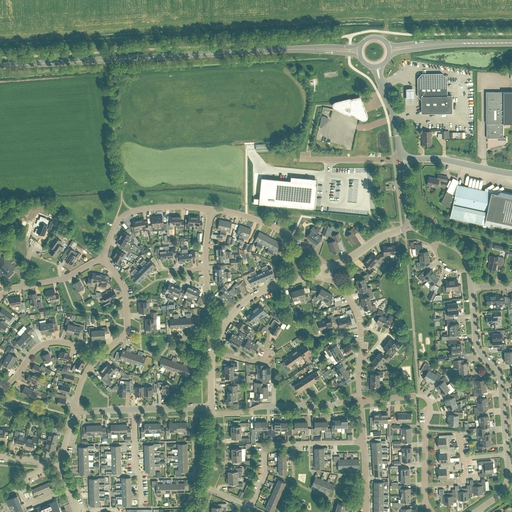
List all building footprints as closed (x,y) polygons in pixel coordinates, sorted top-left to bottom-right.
[(422,113),(452,113),(451,96),(447,96),(447,78),(442,74),(421,74),(417,78),(418,96),(422,100),(422,113)] [(411,89),(406,89),(406,101),(412,101),(414,101),(414,88),(411,89)] [(486,138),(498,138),(502,138),(502,139),(503,139),(503,138),(506,138),(506,142),(506,138),(504,138),(504,137),(503,137),(503,124),(511,123),(511,91),(486,92),(486,124),(486,138)] [(350,114),(350,113),(362,119),(363,119),(364,119),(365,119),(366,118),(366,117),(366,116),(366,115),(360,98),(359,98),(350,100),(339,103),(339,102),(338,102),(337,102),(336,103),(335,104),(335,105),(336,107),(336,108),(337,108),(349,114),(350,114)] [(431,145),(431,131),(422,131),(422,136),(423,145),(431,145)] [(475,152),(474,139),(460,139),(460,150),(475,152)] [(445,186),(448,177),(438,175),(437,179),(430,177),(427,179),(427,181),(428,181),(427,185),(437,187),(438,185),(445,186)] [(261,177),(258,204),(314,209),(317,179),(291,177),(291,181),(261,177)] [(452,202),(453,202),(450,217),(490,226),(490,223),(511,227),(511,193),(500,191),(497,193),(456,185),(457,181),(453,179),(453,178),(441,203),(449,207),(452,202)] [(150,231),(153,231),(158,230),(157,216),(152,217),(152,225),(149,225),(150,231)] [(157,216),(158,230),(167,230),(167,223),(163,224),(163,216),(157,216)] [(167,221),(167,229),(173,229),(173,225),(176,225),(175,216),(170,216),(170,221),(167,221)] [(181,216),(175,216),(176,225),(179,225),(179,229),(184,229),(184,221),(181,221),(181,216)] [(191,225),(194,226),(195,216),(189,216),(189,221),(186,221),(185,229),(191,229),(191,225)] [(195,216),(194,226),(197,226),(197,229),(202,230),(203,222),(200,222),(200,216),(195,216)] [(138,219),(141,229),(144,228),(144,231),(149,230),(148,223),(147,221),(145,222),(144,218),(138,219)] [(51,228),(54,221),(49,219),(47,224),(41,222),(37,232),(44,235),(48,226),(51,228)] [(131,226),(132,233),(133,233),(138,232),(138,230),(141,229),(138,219),(133,220),(134,226),(131,226)] [(221,229),(219,235),(217,235),(217,239),(221,240),(222,236),(225,221),(219,219),(217,229),(221,229)] [(225,221),(222,236),(225,236),(226,231),(230,231),(232,222),(225,221)] [(237,240),(240,241),(245,227),(239,225),(236,234),(239,235),(237,240)] [(306,237),(316,244),(321,237),(317,233),(319,230),(313,226),(310,229),(311,230),(306,237)] [(245,227),(240,241),(243,242),(245,237),(248,238),(251,229),(245,227)] [(123,231),(120,236),(128,241),(130,237),(132,238),(135,236),(133,233),(132,233),(129,228),(126,230),(124,232),(123,231)] [(347,236),(352,245),(359,241),(354,234),(357,232),(353,228),(348,231),(350,234),(347,236)] [(255,247),(258,248),(265,235),(259,232),(255,240),(258,242),(255,247)] [(329,243),(332,254),(340,251),(337,242),(341,241),(338,234),(333,236),(334,241),(329,243)] [(265,235),(258,248),(260,249),(263,245),(266,246),(270,238),(265,235)] [(49,252),(56,257),(63,247),(59,244),(62,241),(55,236),(49,245),(52,248),(49,252)] [(124,249),(131,252),(132,249),(129,248),(130,245),(127,244),(128,241),(120,236),(117,242),(121,244),(120,247),(124,249)] [(270,238),(266,246),(269,248),(266,253),(269,254),(276,241),(270,238)] [(276,241),(269,254),(271,255),(274,251),(277,252),(282,244),(276,241)] [(161,260),(167,259),(166,244),(163,244),(163,250),(160,250),(160,248),(156,248),(157,256),(161,256),(161,260)] [(166,244),(167,259),(174,258),(173,255),(176,255),(176,260),(177,260),(176,253),(175,247),(172,248),(172,249),(169,249),(168,244),(166,244)] [(215,248),(216,255),(231,254),(231,252),(230,252),(225,252),(225,249),(227,248),(227,244),(219,245),(219,248),(215,248)] [(415,249),(416,255),(419,254),(420,258),(429,257),(428,251),(423,252),(422,252),(421,248),(421,244),(415,245),(415,249)] [(383,253),(379,255),(384,261),(386,259),(385,257),(386,256),(386,255),(390,255),(390,246),(383,246),(383,253)] [(390,246),(390,255),(394,255),(394,259),(399,258),(399,251),(399,247),(396,247),(396,246),(390,246)] [(176,253),(177,260),(179,259),(179,263),(186,262),(184,247),(182,247),(182,253),(179,253),(179,252),(176,253)] [(187,247),(184,247),(186,262),(193,261),(192,258),(195,258),(195,250),(191,251),(191,252),(188,252),(187,247)] [(69,255),(65,260),(66,260),(71,264),(72,264),(73,262),(74,262),(75,262),(77,257),(79,258),(81,254),(79,253),(78,254),(77,253),(73,251),(74,250),(69,248),(66,253),(69,255)] [(118,249),(115,254),(123,259),(125,256),(128,257),(131,252),(124,249),(123,252),(118,249)] [(14,271),(13,270),(12,269),(10,267),(13,264),(5,254),(0,258),(0,260),(2,262),(0,264),(0,274),(1,276),(4,273),(7,277),(10,274),(14,271)] [(123,259),(115,254),(112,259),(116,262),(115,264),(122,268),(125,263),(122,262),(123,259)] [(373,254),(368,259),(374,265),(377,262),(380,265),(384,261),(379,255),(376,258),(373,254)] [(489,256),(489,259),(487,269),(495,270),(496,265),(502,266),(504,257),(498,256),(498,257),(489,256)] [(429,257),(420,258),(420,262),(416,262),(417,269),(423,268),(423,264),(429,264),(429,257)] [(140,260),(151,271),(156,266),(149,259),(146,262),(142,258),(140,260)] [(374,265),(368,259),(364,264),(369,269),(367,272),(372,276),(376,272),(372,268),(374,265)] [(142,266),(140,268),(147,275),(151,271),(140,260),(138,262),(142,266)] [(265,263),(263,264),(269,278),(275,276),(271,267),(268,268),(265,263)] [(262,271),(259,272),(263,281),(269,278),(263,264),(260,265),(262,271)] [(214,269),(214,275),(229,274),(229,271),(224,271),(224,268),(225,268),(225,265),(217,265),(218,268),(214,269)] [(131,269),(142,280),(147,275),(140,268),(137,270),(133,266),(131,269)] [(257,283),(250,268),(248,269),(249,270),(248,270),(250,276),(247,277),(251,286),(257,283)] [(250,268),(257,283),(263,281),(259,272),(256,273),(254,268),(251,269),(250,268)] [(138,284),(142,280),(131,269),(129,271),(133,275),(131,277),(138,284)] [(420,280),(423,277),(427,281),(435,274),(430,270),(426,274),(423,271),(417,277),(420,280)] [(94,282),(97,283),(99,274),(93,273),(92,278),(89,278),(87,285),(93,286),(94,282)] [(99,274),(97,283),(101,284),(100,288),(106,289),(108,280),(105,279),(105,275),(99,274)] [(215,281),(216,281),(217,284),(224,284),(224,281),(224,277),(230,277),(229,274),(214,275),(215,281)] [(435,274),(427,281),(430,284),(429,285),(429,286),(430,288),(432,286),(431,285),(439,279),(435,274)] [(355,286),(356,287),(366,284),(366,281),(369,280),(367,275),(361,276),(362,279),(356,281),(357,284),(356,284),(356,286),(355,286)] [(74,289),(77,295),(79,299),(82,297),(80,293),(81,292),(80,290),(81,290),(84,288),(80,280),(74,283),(77,288),(74,289)] [(452,290),(451,280),(445,281),(446,286),(442,286),(443,294),(449,293),(449,290),(452,290)] [(457,280),(451,280),(452,290),(455,290),(455,293),(461,292),(461,285),(458,285),(457,280)] [(166,298),(169,300),(175,285),(169,283),(168,286),(165,285),(162,293),(165,294),(166,292),(169,293),(166,298)] [(365,291),(366,294),(372,292),(371,287),(367,288),(366,284),(356,287),(356,288),(357,288),(357,289),(358,289),(359,293),(365,291)] [(175,285),(169,300),(172,301),(174,295),(177,297),(181,288),(175,285)] [(185,301),(188,302),(194,288),(188,285),(186,289),(184,288),(181,295),(184,296),(184,294),(187,295),(185,301)] [(219,291),(221,294),(219,296),(224,300),(235,289),(232,287),(228,291),(226,289),(227,288),(224,285),(219,291)] [(235,289),(224,300),(228,305),(235,298),(233,295),(236,292),(238,294),(241,291),(237,287),(235,289)] [(323,299),(327,292),(321,288),(318,294),(316,293),(316,288),(315,287),(311,287),(311,292),(311,294),(314,295),(312,298),(315,299),(317,296),(323,299)] [(194,288),(188,302),(191,303),(193,298),(196,299),(195,301),(198,303),(201,297),(197,295),(200,290),(194,288)] [(303,288),(297,290),(300,299),(306,297),(307,301),(310,300),(308,292),(305,293),(303,288)] [(51,297),(51,298),(52,302),(60,300),(59,294),(55,294),(54,289),(46,291),(47,298),(51,297)] [(101,301),(104,306),(105,306),(111,303),(109,300),(117,295),(114,290),(104,296),(105,298),(101,301)] [(300,299),(297,290),(291,292),(293,298),(290,299),(292,305),(297,303),(296,300),(300,299)] [(327,292),(323,299),(327,302),(326,304),(329,306),(333,300),(331,298),(333,295),(327,292)] [(360,303),(360,304),(371,302),(370,298),(373,297),(372,292),(366,294),(366,297),(361,298),(362,302),(360,302),(361,303),(360,303)] [(38,301),(37,293),(29,294),(31,305),(36,304),(37,307),(42,306),(41,301),(38,301)] [(499,297),(499,296),(497,295),(486,296),(487,304),(493,304),(494,307),(499,307),(499,304),(504,303),(504,296),(499,297)] [(22,302),(21,296),(10,298),(12,306),(20,304),(21,309),(26,308),(25,302),(22,302)] [(138,302),(139,308),(150,307),(149,302),(151,302),(150,298),(144,299),(144,302),(138,302)] [(447,306),(448,310),(458,309),(457,303),(450,303),(450,300),(443,301),(444,306),(447,306)] [(371,302),(360,304),(361,306),(361,307),(363,306),(364,310),(369,309),(370,311),(376,310),(375,304),(372,305),(371,302)] [(260,304),(255,308),(259,312),(263,308),(260,304)] [(255,308),(250,312),(254,316),(259,312),(255,308)] [(263,308),(259,312),(262,317),(267,313),(263,308)] [(0,313),(7,319),(5,321),(10,325),(13,322),(10,320),(12,316),(13,316),(3,309),(0,312),(0,313)] [(458,309),(448,310),(448,314),(444,314),(445,319),(452,319),(451,316),(458,315),(458,309)] [(379,326),(381,327),(385,317),(382,315),(383,312),(378,310),(376,316),(378,317),(376,322),(379,324),(378,325),(380,326),(379,326)] [(487,316),(487,324),(491,323),(492,328),(498,327),(497,318),(501,318),(500,315),(500,311),(493,312),(493,316),(487,316)] [(245,316),(249,320),(254,316),(250,312),(245,316)] [(259,312),(254,316),(257,321),(262,317),(259,312)] [(347,317),(344,318),(346,326),(352,324),(349,313),(346,314),(347,317)] [(328,319),(324,320),(326,329),(333,327),(332,322),(335,322),(334,317),(333,314),(327,316),(328,319)] [(145,319),(145,324),(156,324),(156,319),(157,318),(157,315),(151,315),(151,318),(145,319)] [(385,317),(381,327),(382,327),(383,327),(384,326),(387,328),(390,322),(392,323),(395,318),(390,315),(388,318),(385,317)] [(254,316),(249,320),(253,324),(257,321),(254,316)] [(339,316),(334,317),(335,322),(335,324),(339,323),(340,328),(346,326),(344,318),(340,319),(339,316)] [(50,323),(47,323),(49,332),(55,331),(54,326),(57,325),(55,318),(50,319),(50,323)] [(320,330),(326,329),(324,320),(321,321),(320,318),(318,319),(317,319),(315,320),(316,326),(319,326),(320,330)] [(67,332),(73,334),(75,325),(69,324),(69,320),(67,319),(65,326),(68,326),(67,332)] [(270,332),(276,335),(280,327),(281,326),(280,326),(278,324),(279,322),(274,319),(271,325),(273,326),(270,332)] [(5,329),(7,327),(8,328),(10,325),(5,321),(3,320),(2,322),(0,321),(0,320),(0,329),(0,330),(2,327),(5,329)] [(446,320),(447,325),(446,325),(447,330),(459,329),(459,324),(455,324),(455,320),(446,320)] [(49,332),(47,323),(41,325),(40,321),(37,322),(37,323),(38,326),(38,329),(41,329),(42,333),(49,332)] [(237,327),(242,330),(246,325),(240,321),(237,327)] [(19,331),(17,332),(18,333),(22,337),(28,343),(33,338),(29,335),(31,333),(31,332),(33,330),(32,329),(33,328),(31,323),(29,326),(26,328),(24,330),(22,328),(19,331)] [(75,325),(73,334),(79,335),(80,331),(83,332),(85,325),(75,323),(75,325)] [(156,324),(145,324),(145,330),(152,330),(152,332),(158,332),(158,329),(157,329),(156,324)] [(92,339),(99,339),(98,330),(94,330),(94,327),(88,327),(89,334),(92,334),(92,339)] [(98,330),(99,339),(105,338),(105,333),(108,333),(107,327),(101,328),(101,330),(98,330)] [(441,340),(448,340),(456,339),(456,334),(460,334),(459,329),(447,330),(447,334),(441,336),(441,340)] [(492,334),(493,340),(502,339),(501,333),(505,333),(504,330),(498,330),(498,333),(497,333),(492,334)] [(228,341),(233,345),(238,336),(235,335),(236,332),(234,331),(233,333),(231,336),(228,341)] [(12,343),(16,347),(18,346),(20,344),(24,348),(28,343),(22,337),(18,333),(15,336),(18,338),(16,340),(14,342),(12,343)] [(243,347),(248,350),(253,342),(251,341),(252,338),(247,335),(243,342),(246,343),(243,347)] [(238,336),(233,345),(238,348),(244,337),(242,336),(241,338),(238,336)] [(386,341),(385,342),(394,349),(396,346),(398,348),(402,344),(397,340),(395,342),(391,339),(388,341),(387,341),(387,342),(386,341)] [(448,345),(451,345),(451,350),(461,349),(461,343),(457,344),(456,339),(448,340),(448,345)] [(502,339),(493,340),(493,346),(497,346),(499,346),(500,348),(506,348),(505,343),(505,339),(502,339)] [(253,342),(248,350),(253,353),(256,349),(258,351),(263,343),(258,340),(256,344),(253,342)] [(387,352),(386,354),(390,358),(394,354),(391,352),(394,349),(385,342),(384,343),(385,343),(384,345),(385,346),(383,348),(387,352)] [(305,343),(301,346),(308,357),(310,355),(308,352),(310,350),(305,343)] [(324,348),(328,353),(330,356),(340,350),(337,345),(332,347),(330,344),(324,348)] [(8,354),(6,358),(14,362),(18,357),(12,354),(14,351),(15,349),(9,346),(5,353),(8,354)] [(296,350),(302,357),(304,355),(305,356),(304,357),(305,359),(306,358),(308,357),(301,346),(296,350)] [(120,359),(125,360),(130,348),(128,347),(126,351),(123,350),(121,353),(117,351),(114,359),(119,360),(120,359)] [(125,360),(131,362),(134,354),(130,352),(132,348),(130,348),(125,360)] [(461,349),(451,350),(451,354),(448,354),(449,360),(458,359),(458,354),(462,354),(461,349)] [(296,350),(292,353),(295,357),(299,363),(301,362),(299,358),(302,357),(296,350)] [(330,356),(332,359),(335,364),(341,360),(339,358),(344,355),(340,350),(330,356)] [(71,365),(72,359),(69,358),(70,354),(67,354),(68,352),(62,351),(62,352),(60,352),(59,359),(66,361),(65,364),(71,365)] [(131,362),(137,364),(141,352),(139,351),(138,355),(134,354),(131,362)] [(141,352),(137,364),(143,366),(146,357),(142,356),(143,352),(141,352)] [(330,363),(333,363),(328,354),(326,352),(323,352),(320,354),(322,357),(322,359),(318,352),(316,352),(317,355),(318,359),(321,359),(323,362),(324,365),(325,365),(330,363)] [(51,358),(49,353),(42,356),(45,363),(52,360),(53,364),(56,362),(54,357),(51,358)] [(291,360),(293,363),(295,361),(297,363),(298,364),(299,363),(295,357),(292,353),(288,356),(291,360)] [(374,355),(374,356),(382,363),(384,360),(387,362),(390,358),(386,354),(384,356),(379,353),(377,355),(376,355),(375,356),(374,355)] [(281,363),(287,372),(291,369),(292,368),(290,365),(293,363),(291,360),(288,356),(283,359),(284,361),(281,363)] [(382,363),(374,356),(373,357),(374,357),(373,359),(374,359),(371,362),(381,370),(383,368),(380,366),(382,363)] [(165,368),(171,370),(175,358),(173,357),(172,361),(168,360),(165,368)] [(14,362),(6,358),(4,361),(2,359),(1,362),(0,361),(0,365),(4,368),(5,365),(11,368),(14,362)] [(159,367),(165,368),(168,360),(162,358),(159,367)] [(171,370),(177,372),(180,363),(176,362),(177,358),(175,358),(171,370)] [(81,370),(85,363),(79,359),(76,365),(73,363),(70,369),(73,370),(75,366),(81,370)] [(462,363),(461,360),(455,360),(453,361),(453,362),(453,366),(458,365),(459,368),(469,367),(469,363),(468,363),(468,362),(464,363),(462,363)] [(177,372),(183,374),(187,362),(185,361),(183,365),(180,363),(177,372)] [(187,362),(183,374),(188,376),(191,367),(188,366),(189,362),(187,362)] [(424,379),(423,379),(427,382),(433,373),(430,371),(432,367),(428,365),(428,364),(425,362),(421,369),(424,371),(426,373),(423,378),(424,379)] [(108,363),(104,368),(111,374),(113,371),(115,373),(118,369),(114,365),(112,367),(108,363)] [(223,371),(223,372),(234,372),(234,368),(237,368),(237,363),(231,363),(231,366),(225,366),(225,370),(224,370),(224,371),(223,371)] [(35,364),(32,370),(40,374),(43,369),(46,371),(47,368),(42,365),(41,368),(35,364)] [(257,365),(257,373),(270,373),(270,368),(263,368),(263,365),(257,365)] [(332,372),(333,371),(336,377),(337,376),(337,377),(346,371),(343,365),(338,368),(336,366),(331,369),(332,372)] [(469,367),(459,368),(459,373),(456,374),(456,377),(463,376),(463,373),(469,373),(469,372),(469,367)] [(111,374),(104,368),(100,373),(104,377),(102,379),(109,385),(111,383),(106,379),(111,374)] [(73,382),(75,376),(68,374),(69,372),(60,369),(59,373),(65,375),(64,379),(73,382)] [(310,370),(314,377),(317,381),(321,378),(320,376),(323,374),(319,369),(317,371),(314,372),(312,369),(310,370)] [(310,375),(308,376),(312,384),(317,381),(314,377),(310,370),(308,371),(310,375)] [(337,377),(339,379),(340,382),(338,383),(341,387),(347,383),(345,379),(350,376),(346,371),(337,377)] [(368,378),(368,380),(379,380),(379,377),(383,377),(383,371),(376,371),(377,374),(371,374),(371,377),(369,377),(369,378),(368,378)] [(433,373),(427,382),(431,384),(431,383),(432,384),(435,378),(438,380),(441,374),(437,371),(435,374),(433,373)] [(231,381),(237,381),(237,375),(234,375),(234,372),(223,372),(223,373),(224,373),(224,375),(225,375),(225,378),(231,378),(231,381)] [(257,373),(257,379),(257,382),(263,382),(263,379),(270,379),(270,373),(257,373)] [(39,383),(40,382),(40,381),(42,378),(36,375),(35,378),(31,376),(29,375),(26,380),(35,385),(37,381),(39,383)] [(303,375),(301,376),(308,387),(312,384),(308,376),(305,378),(303,375)] [(301,380),(298,382),(303,390),(308,387),(301,376),(299,377),(301,380)] [(436,388),(438,392),(447,385),(445,383),(447,381),(444,377),(439,381),(441,383),(436,387),(436,388)] [(475,383),(476,386),(486,385),(485,379),(480,380),(480,377),(472,377),(473,383),(475,383)] [(379,380),(368,380),(368,381),(369,381),(369,382),(370,382),(370,386),(376,386),(376,389),(382,389),(382,384),(379,384),(379,380)] [(126,389),(130,389),(130,381),(124,381),(123,384),(119,384),(118,391),(119,391),(119,396),(126,396),(126,389)] [(130,381),(130,389),(130,393),(135,393),(135,396),(138,396),(139,397),(140,397),(140,396),(141,396),(144,396),(143,387),(135,387),(135,389),(133,389),(133,381),(130,381)] [(60,391),(69,393),(71,387),(62,384),(63,383),(59,382),(58,386),(61,387),(60,391)] [(163,393),(169,394),(169,384),(162,384),(162,382),(158,382),(158,388),(161,388),(161,391),(163,391),(163,393)] [(298,393),(303,390),(298,382),(296,384),(295,383),(292,385),(291,385),(290,383),(289,383),(291,387),(294,391),(296,389),(298,393)] [(152,386),(143,387),(144,396),(147,396),(148,397),(149,397),(149,396),(153,395),(153,392),(157,392),(157,383),(154,383),(154,389),(153,389),(152,386)] [(254,383),(254,386),(254,389),(254,392),(259,392),(268,391),(268,386),(265,386),(260,386),(260,383),(254,383)] [(228,399),(226,399),(226,404),(230,404),(230,408),(239,408),(239,403),(232,403),(232,400),(236,400),(236,389),(237,389),(237,385),(229,386),(229,392),(227,392),(228,399)] [(447,385),(438,392),(441,395),(442,395),(447,391),(449,394),(454,389),(451,385),(449,387),(447,385)] [(473,390),(474,396),(481,395),(481,392),(486,391),(486,385),(476,386),(476,389),(473,390)] [(22,392),(21,394),(27,397),(28,395),(34,399),(37,394),(41,396),(43,393),(35,388),(33,391),(25,386),(22,392)] [(65,406),(67,399),(62,398),(63,395),(49,391),(48,394),(59,397),(58,404),(65,406)] [(254,392),(255,397),(254,397),(255,400),(261,400),(261,397),(268,397),(268,391),(259,392),(254,392)] [(444,401),(446,405),(456,402),(455,399),(459,398),(457,393),(450,395),(451,398),(445,400),(445,401),(444,401)] [(477,399),(477,404),(487,403),(487,398),(481,398),(481,395),(474,396),(469,396),(469,400),(477,399)] [(456,402),(446,405),(447,409),(448,409),(448,410),(454,408),(455,411),(461,409),(460,404),(457,405),(456,402)] [(474,413),(475,413),(483,413),(482,409),(488,409),(487,403),(477,404),(477,407),(474,407),(474,413)] [(448,415),(448,420),(458,420),(458,417),(463,418),(463,412),(455,412),(455,415),(449,415),(449,416),(448,415)] [(405,413),(398,413),(398,422),(411,421),(411,413),(405,413)] [(478,420),(479,422),(489,421),(488,416),(483,416),(483,413),(475,413),(476,420),(478,420)] [(341,428),(341,420),(335,420),(335,421),(332,421),(332,432),(338,432),(337,428),(341,428)] [(341,420),(341,426),(345,426),(345,432),(351,432),(351,424),(348,424),(348,420),(341,420)] [(458,420),(448,420),(447,424),(448,424),(448,425),(454,425),(454,428),(461,429),(461,423),(458,423),(458,420)] [(267,421),(261,422),(261,429),(265,429),(265,434),(268,434),(271,434),(271,428),(268,428),(267,421)] [(321,429),(321,421),(315,422),(315,428),(312,428),(312,434),(318,434),(318,429),(321,429)] [(327,421),(321,421),(321,429),(325,429),(325,434),(331,434),(331,428),(328,428),(327,421)] [(474,428),(475,431),(477,431),(484,431),(484,427),(489,427),(489,421),(479,422),(479,425),(476,426),(476,428),(474,428)] [(184,422),(177,423),(177,432),(185,432),(185,434),(188,434),(188,426),(185,426),(184,422)] [(231,426),(231,432),(241,432),(241,426),(249,426),(249,422),(238,423),(239,426),(231,426)] [(252,428),(252,434),(255,434),(257,434),(257,433),(257,429),(261,429),(261,422),(255,422),(255,428),(252,428)] [(277,435),(277,430),(280,430),(281,430),(281,422),(275,422),(275,424),(271,424),(272,435),(275,435),(277,435)] [(281,422),(281,430),(285,430),(285,433),(285,435),(287,435),(291,435),(290,429),(288,429),(287,422),(281,422)] [(301,429),(301,422),(295,422),(295,428),(292,429),(292,434),(298,434),(297,429),(301,429)] [(308,422),(301,422),(301,429),(305,429),(305,434),(311,434),(311,428),(308,428),(308,422)] [(156,423),(152,424),(152,433),(160,433),(160,435),(164,435),(163,427),(160,427),(160,423),(156,423)] [(177,432),(177,423),(169,423),(169,427),(165,427),(166,435),(169,435),(169,432),(177,432)] [(118,425),(119,434),(126,434),(126,436),(124,436),(124,441),(130,441),(130,428),(126,428),(126,424),(118,425)] [(141,428),(141,434),(141,440),(145,439),(145,433),(152,433),(152,424),(144,424),(144,428),(141,428)] [(94,435),(94,425),(86,426),(86,429),(83,430),(83,438),(87,438),(87,435),(94,435)] [(94,425),(94,435),(101,434),(101,437),(106,437),(106,427),(101,427),(101,425),(94,425)] [(111,434),(119,434),(118,425),(110,425),(110,429),(107,429),(107,437),(111,437),(111,434)] [(47,438),(46,440),(57,443),(58,439),(59,439),(60,435),(54,433),(56,427),(50,426),(48,434),(49,435),(48,438),(47,438)] [(0,438),(1,439),(1,440),(5,440),(5,433),(8,434),(8,428),(3,427),(3,429),(0,428),(0,438)] [(15,433),(13,438),(16,439),(15,445),(19,446),(19,445),(23,446),(26,436),(24,435),(24,436),(20,435),(21,432),(16,430),(15,433)] [(477,437),(480,437),(480,440),(490,439),(490,434),(485,434),(484,431),(477,431),(477,435),(477,437)] [(231,438),(235,438),(239,438),(239,441),(246,441),(247,442),(249,442),(249,438),(241,438),(241,432),(231,432),(231,438)] [(437,438),(437,443),(449,442),(449,438),(453,438),(453,434),(438,435),(439,438),(437,438)] [(26,436),(23,446),(28,448),(28,449),(32,450),(33,444),(36,445),(38,439),(33,437),(32,439),(28,438),(29,436),(26,436)] [(478,444),(478,449),(478,450),(486,450),(486,445),(491,445),(490,439),(480,440),(481,443),(478,444)] [(57,443),(46,440),(45,443),(47,443),(46,447),(44,447),(43,452),(49,453),(50,450),(55,452),(56,448),(57,443)] [(372,442),(372,449),(382,448),(381,447),(381,443),(382,443),(385,443),(385,440),(381,441),(381,442),(372,442)] [(439,447),(439,451),(454,450),(453,446),(449,447),(449,442),(437,443),(438,448),(439,447)] [(232,448),(232,455),(242,454),(242,448),(246,448),(251,448),(251,443),(246,443),(246,445),(239,445),(239,448),(232,448)] [(178,450),(177,450),(177,449),(172,449),(172,452),(178,452),(178,451),(187,450),(187,444),(178,444),(178,450)] [(79,447),(79,454),(88,454),(88,453),(88,448),(89,448),(94,448),(94,446),(88,446),(88,447),(79,447)] [(372,449),(373,456),(382,455),(382,454),(382,450),(387,450),(387,447),(381,447),(382,448),(372,449)] [(145,452),(145,458),(154,458),(154,457),(154,453),(155,453),(160,453),(160,450),(154,451),(145,452)] [(178,456),(177,456),(172,456),(172,457),(172,458),(175,458),(178,458),(187,457),(187,450),(178,451),(178,452),(178,456)] [(438,454),(438,458),(450,458),(450,454),(454,453),(454,450),(439,451),(439,454),(438,454)] [(88,454),(79,454),(79,461),(88,460),(93,459),(93,455),(94,455),(94,453),(88,453),(88,454)] [(101,458),(101,460),(101,461),(106,461),(108,461),(111,461),(111,460),(121,459),(121,453),(111,453),(111,454),(107,454),(107,458),(105,458),(101,458)] [(278,456),(278,460),(278,461),(287,461),(286,454),(279,454),(274,454),(274,453),(271,453),(271,457),(278,456)] [(373,456),(373,462),(382,462),(382,461),(382,456),(383,456),(383,457),(388,456),(387,454),(382,454),(382,455),(373,456)] [(401,461),(402,461),(412,461),(412,454),(402,455),(399,455),(400,461),(393,461),(393,465),(401,464),(401,461)] [(338,462),(338,465),(338,469),(345,469),(345,459),(340,459),(340,456),(334,456),(334,462),(338,462)] [(145,458),(145,465),(154,465),(154,464),(154,459),(155,459),(155,460),(160,460),(160,457),(158,457),(154,457),(154,458),(145,458)] [(440,463),(440,466),(453,465),(455,465),(454,462),(450,462),(450,458),(438,458),(439,463),(440,463)] [(79,461),(79,467),(89,467),(89,466),(89,462),(90,462),(94,462),(94,459),(93,459),(88,460),(79,461)] [(111,460),(111,461),(112,465),(110,465),(110,464),(106,465),(106,467),(112,467),(112,466),(121,466),(121,459),(111,460)] [(481,464),(482,469),(493,468),(493,463),(491,463),(491,460),(478,461),(478,465),(481,464)] [(324,463),(328,463),(328,461),(324,461),(324,462),(315,462),(315,469),(324,468),(324,463)] [(373,462),(373,469),(383,469),(382,468),(382,463),(383,463),(388,463),(388,461),(382,461),(382,462),(373,462)] [(154,466),(155,466),(160,466),(160,464),(154,464),(154,465),(145,465),(145,472),(155,472),(154,466)] [(178,465),(179,470),(175,470),(175,476),(181,476),(181,471),(188,471),(188,464),(178,465)] [(437,469),(438,474),(449,473),(449,469),(453,469),(453,465),(440,466),(439,466),(439,469),(437,469)] [(89,468),(90,468),(95,468),(95,466),(89,466),(89,467),(79,467),(80,474),(89,474),(89,468)] [(383,475),(383,470),(387,470),(387,467),(382,468),(383,469),(373,469),(374,476),(383,475)] [(228,471),(228,477),(238,477),(242,477),(242,473),(242,468),(235,468),(236,471),(228,471)] [(493,468),(482,469),(482,473),(479,473),(479,476),(492,475),(492,472),(493,472),(493,468)] [(312,485),(318,488),(322,479),(321,479),(317,477),(318,474),(316,473),(315,477),(312,485)] [(449,473),(438,474),(438,478),(439,478),(440,482),(454,481),(454,477),(450,477),(449,473)] [(318,488),(325,491),(328,482),(327,482),(323,480),(324,477),(322,476),(321,479),(322,479),(318,488)] [(121,478),(122,483),(121,483),(120,483),(116,483),(116,486),(122,486),(122,484),(131,484),(131,477),(121,478)] [(238,477),(228,477),(229,484),(236,483),(236,486),(243,486),(243,483),(238,483),(238,477)] [(277,481),(276,484),(276,485),(283,488),(286,482),(279,479),(279,478),(275,477),(274,479),(277,481)] [(328,482),(325,491),(331,493),(334,484),(329,482),(330,479),(328,478),(327,482),(328,482)] [(469,480),(470,485),(470,493),(473,493),(473,494),(478,494),(477,482),(473,482),(473,479),(469,480)] [(481,482),(477,482),(478,494),(482,493),(482,492),(485,492),(485,479),(481,479),(481,482)] [(163,481),(163,484),(164,493),(171,493),(170,484),(169,484),(165,484),(165,480),(163,480),(163,481)] [(169,480),(169,484),(170,484),(171,493),(177,493),(177,484),(176,484),(171,484),(171,480),(169,480)] [(176,482),(176,484),(177,484),(177,493),(184,493),(184,483),(178,483),(178,480),(176,480),(176,482)] [(163,484),(158,484),(158,481),(152,481),(152,487),(156,486),(157,493),(164,493),(163,484)] [(275,487),(273,490),(273,491),(281,494),(283,488),(276,485),(276,484),(273,483),(269,481),(268,484),(272,485),(275,487)] [(374,482),(374,489),(383,489),(383,490),(384,490),(384,491),(388,491),(388,488),(383,488),(383,484),(384,484),(388,484),(388,481),(383,481),(383,482),(374,482)] [(33,495),(51,488),(49,482),(31,490),(33,495)] [(89,486),(90,493),(99,492),(99,491),(99,487),(100,487),(105,487),(105,484),(99,485),(89,486)] [(122,484),(122,486),(122,490),(121,490),(116,490),(116,493),(122,492),(122,491),(131,491),(131,484),(122,484)] [(455,485),(455,489),(456,499),(459,498),(459,500),(463,500),(463,488),(458,488),(458,485),(455,485)] [(467,488),(463,488),(463,500),(468,499),(468,498),(471,498),(470,493),(470,485),(467,485),(467,488)] [(272,492),(271,496),(278,500),(281,494),(273,491),(273,490),(270,488),(269,491),(272,492)] [(374,489),(374,495),(383,495),(383,497),(384,497),(388,497),(388,495),(383,495),(383,490),(383,489),(374,489)] [(448,504),(448,492),(444,493),(443,489),(439,489),(439,496),(440,496),(441,503),(444,503),(444,504),(448,504)] [(452,492),(448,492),(448,504),(453,504),(453,502),(456,502),(456,499),(455,489),(452,489),(452,492)] [(90,493),(90,499),(99,499),(99,498),(99,493),(100,493),(100,494),(105,493),(105,491),(99,491),(99,492),(90,493)] [(122,491),(122,492),(122,497),(121,497),(121,496),(116,496),(116,499),(122,499),(122,498),(131,498),(131,491),(122,491)] [(66,511),(65,508),(65,509),(61,510),(60,508),(59,506),(57,500),(47,504),(47,506),(41,508),(40,506),(34,508),(33,507),(27,509),(24,510),(21,504),(17,495),(16,493),(14,494),(15,496),(11,498),(6,500),(6,501),(8,506),(9,506),(11,511),(66,511)] [(270,498),(268,501),(268,502),(275,506),(278,500),(271,496),(267,494),(266,496),(270,498)] [(374,495),(374,502),(383,502),(383,504),(384,504),(388,504),(388,501),(383,501),(383,497),(383,495),(374,495)] [(99,500),(100,500),(105,500),(105,498),(99,498),(99,499),(90,499),(90,506),(99,506),(99,500)] [(268,502),(268,501),(265,500),(264,502),(267,504),(265,508),(273,511),(275,506),(268,502)] [(338,502),(336,508),(344,511),(345,511),(347,511),(348,510),(345,509),(346,504),(341,503),(338,502)] [(374,502),(374,509),(383,509),(383,510),(384,510),(384,511),(388,511),(388,508),(383,508),(383,504),(383,502),(374,502)] [(219,507),(212,507),(212,511),(221,511),(222,506),(226,506),(226,503),(219,503),(219,507)]
